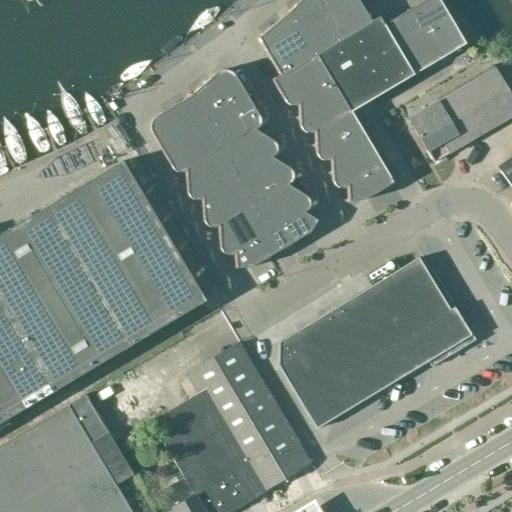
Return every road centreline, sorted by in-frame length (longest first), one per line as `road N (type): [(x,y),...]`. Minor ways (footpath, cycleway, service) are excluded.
road 1 (unknown): [(248,318),(304,430),(315,435),(364,426),(479,365),(494,349),(498,321),(425,215)]
road 2 (unclassified): [(352,260),(248,318),(121,106),(224,39)]
road 3 (unclassified): [(224,39),(352,260)]
road 4 (unclassified): [(511,243),(473,203),(443,205),(352,260)]
road 5 (tertiary): [(392,511),(511,440)]
